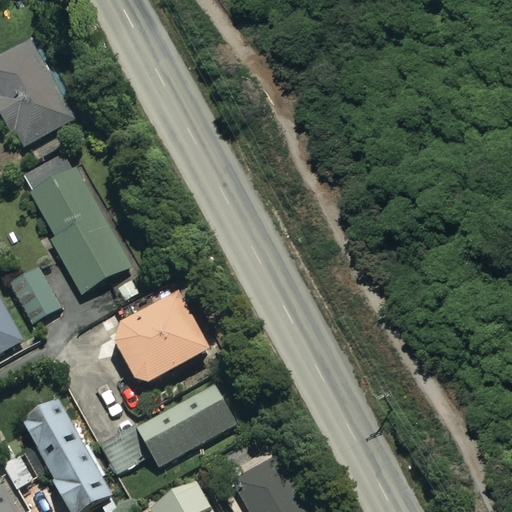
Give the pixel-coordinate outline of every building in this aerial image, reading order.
[(78,125),(65,100),(71,97),(51,62),(45,65),(34,45),(0,63),(0,113),(24,155),(78,125)] [(137,271),(73,156),(26,182),(59,242),(54,245),(85,300),(137,271)] [(64,313),(43,274),(14,290),(35,329),(64,313)] [(0,362),(26,348),(0,300),(0,362)] [(125,335),(120,348),(145,395),(215,358),(185,301),(166,311),(160,300),(128,317),(135,331),(125,335)] [(239,428),(216,388),(139,431),(163,472),(239,428)] [(104,511),(116,506),(67,408),(28,428),(70,511),(104,511)] [(309,511),(282,462),(237,488),(250,511),(309,511)] [(0,511),(14,511),(0,486),(0,511)] [(213,511),(201,488),(155,511),(213,511)]
